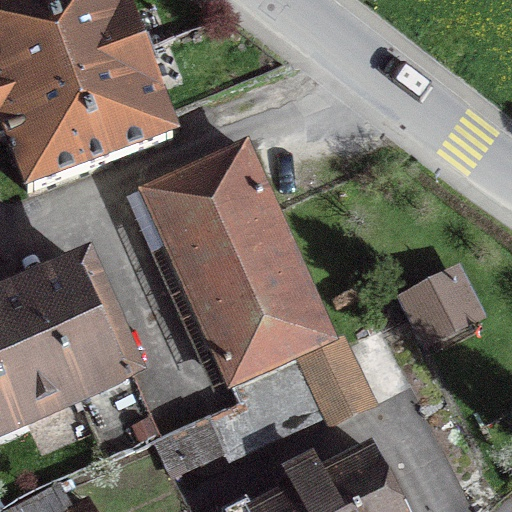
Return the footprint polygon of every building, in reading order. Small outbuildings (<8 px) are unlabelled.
[(28,193),(172,139),(120,0),(26,0),(0,10),(0,137),(6,135),(28,193)] [(337,355),(245,150),(144,197),(241,410),(210,424),(225,459),(325,413),(304,374),(337,355)] [(474,313),(456,279),(408,304),(425,338),(474,313)] [(37,308),(76,398),(98,389),(131,374),(92,284),(37,308)] [(0,324),(0,431),(76,398),(37,308),(0,324)] [(337,355),(304,374),(325,413),(331,425),(373,406),(344,350),(337,355)] [(161,441),(131,374),(98,389),(127,456),(161,441)] [(248,511),(245,506),(234,511),(399,511),(367,454),(317,483),(309,469),(275,488),(283,502),(265,511),(248,511)] [(62,511),(54,495),(25,508),(27,511),(92,511),(90,506),(78,511),(62,511)]
